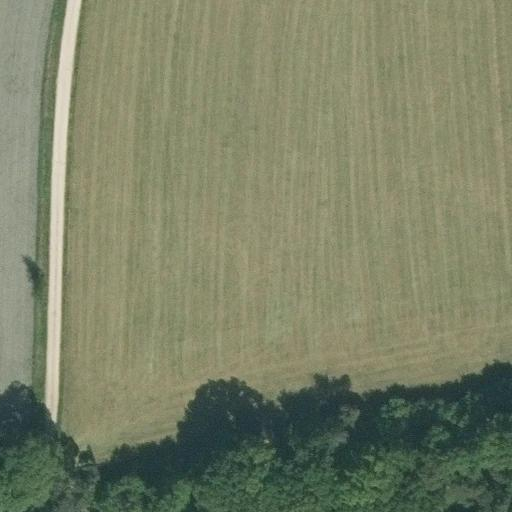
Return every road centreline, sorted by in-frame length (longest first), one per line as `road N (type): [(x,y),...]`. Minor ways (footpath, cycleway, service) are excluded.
road 1 (track): [(8,511),(43,454),(53,413),(61,112),(76,0)]
road 2 (track): [(162,511),(344,441),(511,405)]
